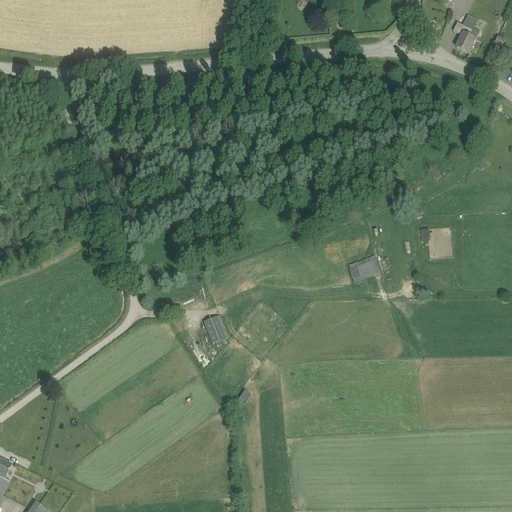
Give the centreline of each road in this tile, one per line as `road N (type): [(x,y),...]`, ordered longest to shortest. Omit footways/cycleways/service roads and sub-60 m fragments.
road 1 (track): [(0,418),(115,336),(136,303),(52,76)]
road 2 (unclassified): [(52,76),(381,49)]
